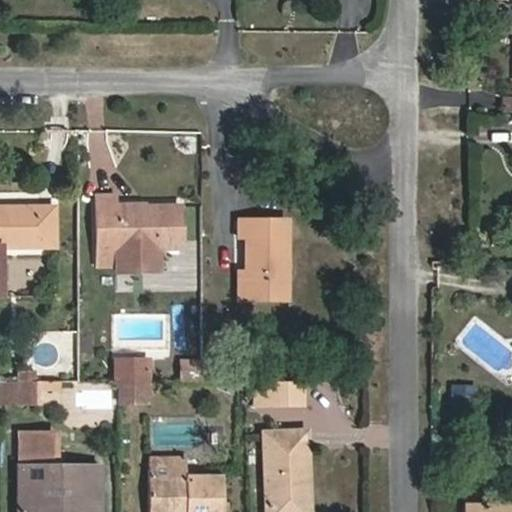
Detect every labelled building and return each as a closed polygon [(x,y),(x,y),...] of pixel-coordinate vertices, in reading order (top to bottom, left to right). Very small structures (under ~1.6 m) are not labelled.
[(511,112),(511,98),(502,99),(502,113),(511,112)] [(180,249),(179,207),(118,208),(118,196),(97,196),(98,266),(131,266),(131,262),(131,250),(158,250),(180,249)] [(54,247),(54,208),(0,208),(0,297),(1,298),(0,248),(54,247)] [(287,276),(287,237),(286,237),(286,221),(239,221),(239,237),(246,237),(245,273),(239,273),(238,300),(280,300),(281,276),(287,276)] [(159,261),(158,250),(131,250),(131,262),(159,261)] [(144,382),(144,359),(118,359),(118,382),(144,382)] [(40,406),(39,381),(15,382),(16,406),(40,406)] [(276,404),(276,381),(255,381),(256,404),(276,404)] [(300,404),(300,381),(276,381),(276,404),(300,404)] [(144,403),(144,382),(118,382),(118,403),(144,403)] [(448,385),(447,408),(474,409),(474,386),(448,385)] [(308,482),(306,432),(263,434),(266,511),(302,511),(302,482),(308,482)] [(99,506),(98,467),(52,467),(52,434),(21,434),(21,467),(19,467),(18,511),(71,511),(71,506),(99,506)] [(222,511),(222,475),(185,475),(185,457),(149,457),(149,511),(222,511)]
